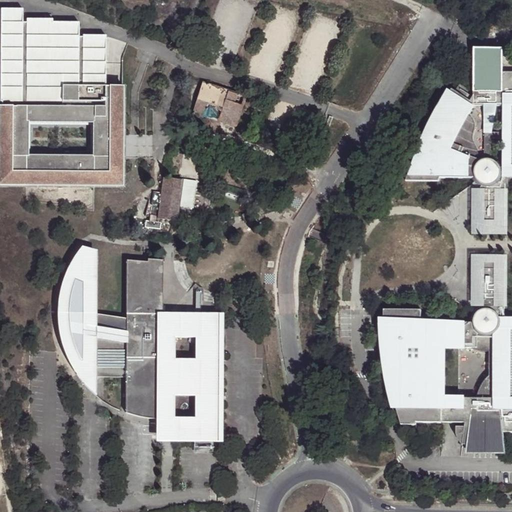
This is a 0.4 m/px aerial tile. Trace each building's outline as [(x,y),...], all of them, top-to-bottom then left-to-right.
[(0,186),(23,186),(23,156),(23,122),(22,74),(58,74),(59,85),(100,84),(100,35),(73,35),(73,22),(46,22),(47,19),(21,19),(20,23),(17,23),(17,10),(0,9),(0,186)] [(507,175),(508,180),(511,179),(511,76),(506,76),(506,60),(476,60),(476,99),(473,105),(454,93),(441,116),(429,140),(420,165),(415,163),(408,186),(441,186),(443,183),(474,183),(474,178),(475,176),(476,173),(478,171),(479,168),(482,166),(484,165),(487,164),(490,163),(493,163),(495,164),(498,165),(499,165),(501,166),(503,168),(505,170),(506,173),(507,175)] [(115,136),(119,135),(119,84),(100,84),(59,85),(58,74),(22,74),(23,122),(90,122),(90,156),(23,156),(23,186),(120,185),(119,155),(115,156),(115,136)] [(205,84),(193,119),(204,122),(206,116),(239,126),(249,98),(205,84)] [(507,185),(508,180),(507,175),(506,173),(505,170),(503,168),(501,166),(499,165),(498,165),(495,164),(493,163),(490,163),(487,164),(484,165),(482,166),(479,168),(478,171),(476,173),(475,176),(474,178),(474,183),(475,185),(478,190),(482,193),(488,195),(493,195),(499,193),(504,190),(507,185)] [(157,218),(167,219),(176,221),(177,214),(178,206),(182,180),(163,177),(161,193),(157,218)] [(182,180),(178,206),(193,208),(197,182),(182,180)] [(508,235),(508,180),(507,185),(504,190),(499,193),(493,195),(488,195),(482,193),(477,204),(477,228),(508,235)] [(166,224),(167,219),(157,218),(161,193),(153,192),(152,200),(151,205),(149,217),(149,221),(166,224)] [(137,415),(154,419),(154,434),(165,435),(165,440),(191,441),(209,441),(218,442),(220,315),(162,313),(163,262),(127,259),(126,318),(97,314),(99,252),(84,248),(80,252),(72,264),(66,277),(62,291),(59,305),(59,320),(61,334),(64,348),(70,361),(77,374),(86,385),(96,395),(97,377),(125,377),(125,411),(137,415)] [(476,300),(481,311),(485,311),(488,310),(491,311),(493,312),(496,313),(499,314),(500,317),(503,320),(507,317),(508,270),(477,264),(476,300)] [(473,322),(472,327),(474,333),(477,337),(481,341),(487,342),(493,342),(498,340),(502,335),(504,330),(505,325),(503,320),(500,317),(499,314),(496,313),(493,312),(491,311),(488,310),(485,311),(481,311),(474,317),(475,318),(473,322)] [(474,333),(472,327),(425,327),(425,315),(386,315),(386,325),(388,352),(391,378),(396,404),(403,431),(420,430),(420,428),(468,428),(468,432),(460,432),(459,433),(460,440),(462,447),(466,452),(466,449),(469,449),(469,455),(509,456),(506,438),(511,437),(511,325),(505,325),(504,330),(502,335),(498,340),(493,342),(487,342),(481,341),(477,337),(474,333)] [(209,450),(209,441),(191,441),(190,450),(209,450)]
